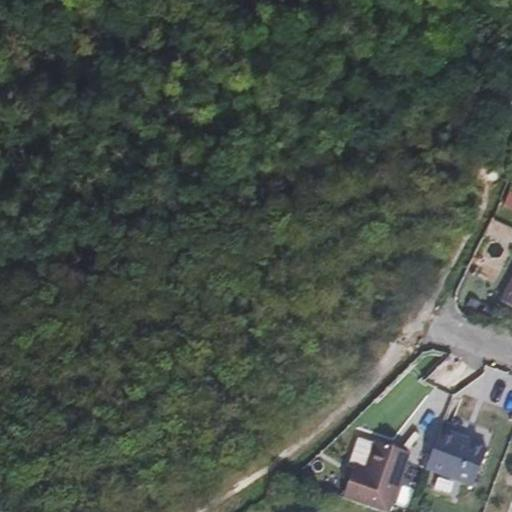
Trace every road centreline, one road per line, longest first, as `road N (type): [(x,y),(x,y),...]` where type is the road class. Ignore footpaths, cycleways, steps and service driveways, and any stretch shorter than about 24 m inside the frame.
road 1 (unclassified): [(197,511),(366,387),(421,322)]
road 2 (unclassified): [(421,322),(493,186),(511,78)]
